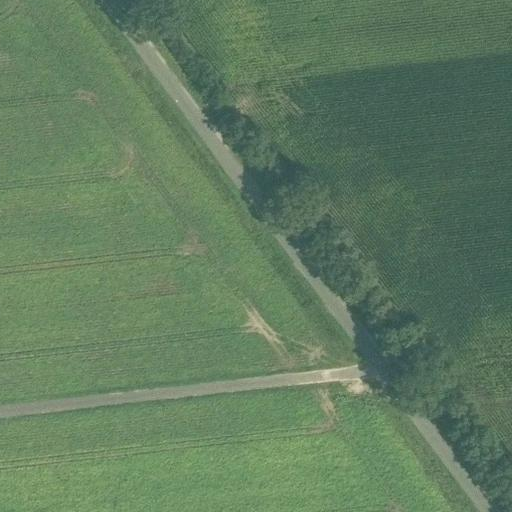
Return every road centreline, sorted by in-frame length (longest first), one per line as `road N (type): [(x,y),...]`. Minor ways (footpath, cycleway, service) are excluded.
road 1 (unclassified): [(105,0),(485,511)]
road 2 (track): [(379,370),(0,413)]
